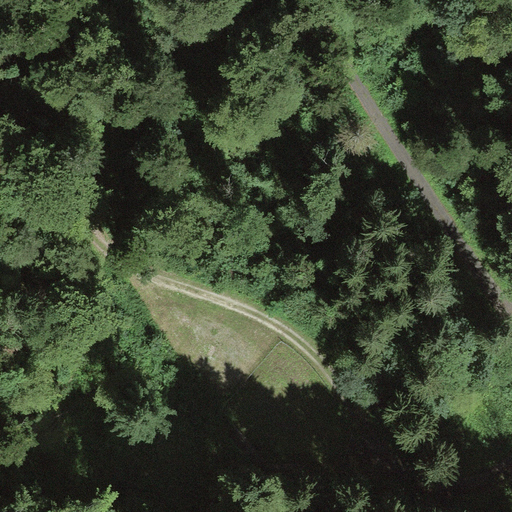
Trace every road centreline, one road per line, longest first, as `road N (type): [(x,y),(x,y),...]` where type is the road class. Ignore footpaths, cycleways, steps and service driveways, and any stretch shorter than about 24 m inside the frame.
road 1 (track): [(511,464),(482,484),(422,480),(394,461),(270,321),(162,275),(0,127)]
road 2 (track): [(303,0),(511,315)]
